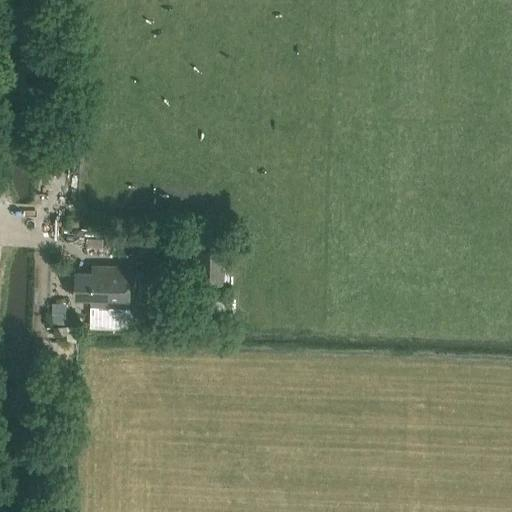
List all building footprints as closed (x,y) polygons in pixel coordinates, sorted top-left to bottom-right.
[(138,252),(163,253),(189,253),(189,233),(163,233),(138,233),(138,252)] [(223,283),(224,249),(198,249),(198,282),(223,283)] [(134,265),(135,285),(147,284),(146,264),(134,265)] [(78,297),(92,297),(92,304),(129,305),(129,266),(95,266),(95,272),(78,271),(78,297)] [(202,324),(226,324),(226,299),(202,299),(202,324)]
